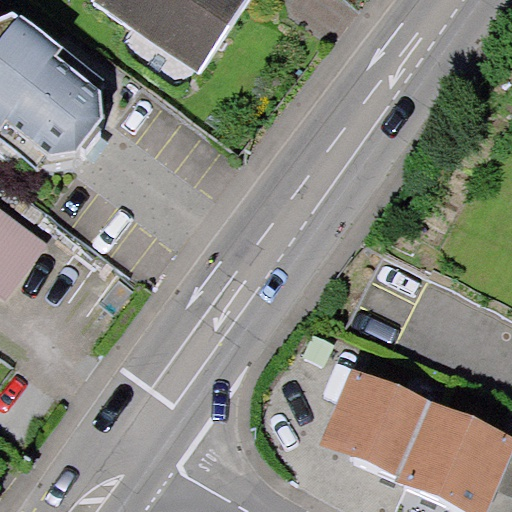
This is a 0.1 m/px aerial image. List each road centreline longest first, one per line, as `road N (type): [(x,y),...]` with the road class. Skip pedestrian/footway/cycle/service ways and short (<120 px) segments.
road 1 (secondary): [(454,0),(135,432)]
road 2 (residential): [(264,511),(135,432)]
